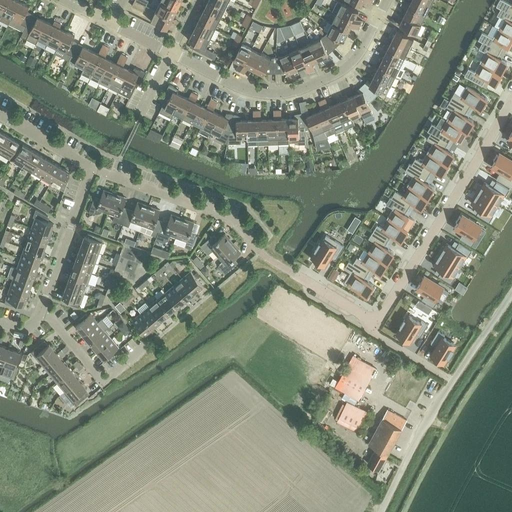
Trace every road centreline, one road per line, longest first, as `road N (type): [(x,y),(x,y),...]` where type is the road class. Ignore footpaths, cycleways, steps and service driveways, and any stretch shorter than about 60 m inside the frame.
road 1 (residential): [(170,52),(256,95),(301,91),(355,59),(385,0)]
road 2 (residential): [(511,97),(373,322)]
road 3 (unclassified): [(380,511),(428,417),(511,292)]
road 4 (residential): [(259,252),(233,220),(87,172)]
road 5 (residential): [(147,347),(102,381),(41,308)]
road 6 (residential): [(87,172),(41,308)]
